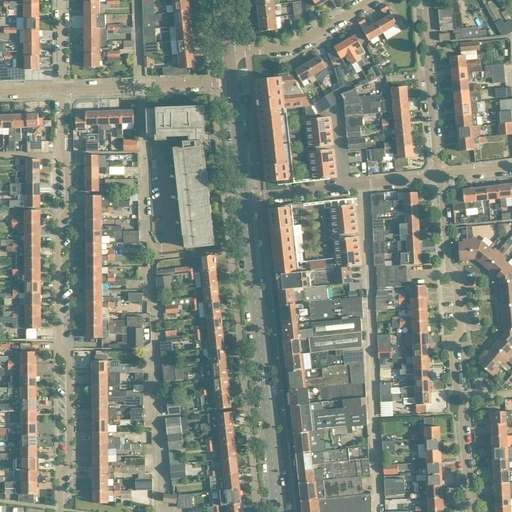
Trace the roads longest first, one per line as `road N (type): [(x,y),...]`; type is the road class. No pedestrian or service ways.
road 1 (residential): [(59,511),(68,355),(60,343),(57,222),(66,211),(59,89)]
road 2 (residential): [(437,174),(464,323),(453,342),(454,383),(469,511)]
road 3 (unclassified): [(362,183),(377,511)]
road 4 (tertiary): [(276,511),(243,199)]
road 5 (residential): [(425,0),(437,174)]
road 6 (residential): [(59,89),(231,82)]
road 7 (residential): [(228,49),(304,42),(375,0)]
road 8 (residential): [(243,199),(362,183)]
